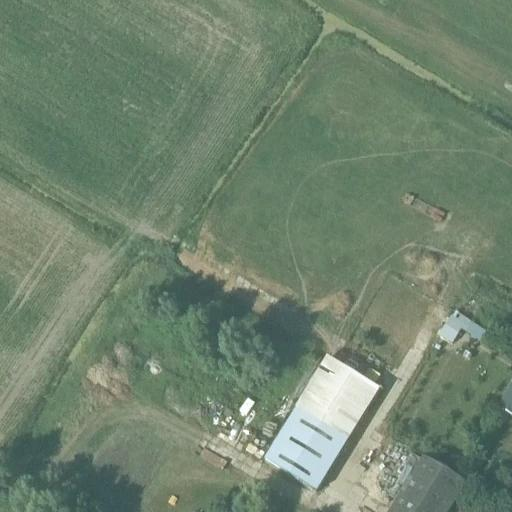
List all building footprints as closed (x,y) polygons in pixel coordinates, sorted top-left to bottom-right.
[(452,318),(440,337),(453,345),(465,326),(452,318)] [(327,361),(299,408),(340,433),(369,388),(354,378),(327,362),(327,361)] [(511,385),(498,410),(511,417),(511,385)] [(341,434),(340,433),(299,408),(298,408),(265,463),(308,489),(341,434)] [(425,461),(393,511),(449,511),(465,485),(425,461)]
